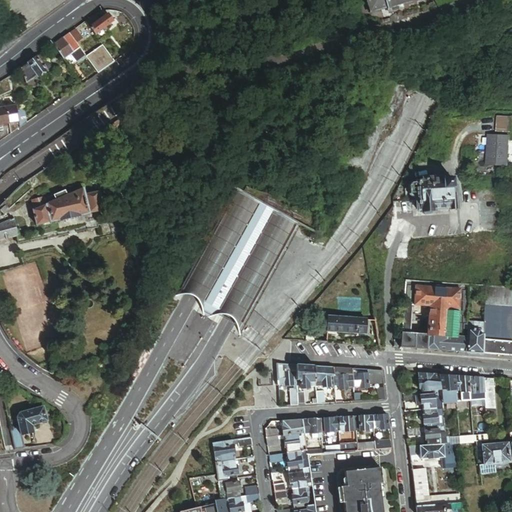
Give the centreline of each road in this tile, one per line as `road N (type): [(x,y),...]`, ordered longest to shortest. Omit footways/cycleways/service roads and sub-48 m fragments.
road 1 (secondary): [(98,511),(223,329),(406,0)]
road 2 (secondary): [(356,0),(90,474)]
road 3 (unclassified): [(0,191),(154,85),(285,61),(471,0)]
road 4 (residential): [(131,0),(149,23),(138,60),(0,159)]
road 5 (residential): [(0,350),(71,404),(80,420),(68,450),(2,463)]
road 6 (residential): [(262,416),(394,407)]
road 7 (residential): [(511,369),(389,360)]
